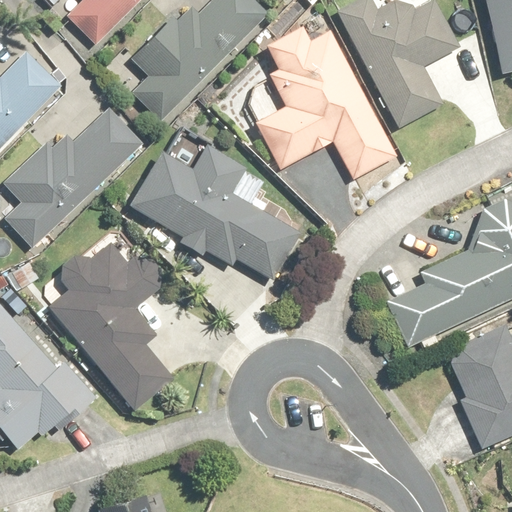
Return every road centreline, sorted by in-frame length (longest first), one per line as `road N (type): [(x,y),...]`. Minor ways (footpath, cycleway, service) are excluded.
road 1 (residential): [(408,491),(269,440),(256,424),(251,409),(260,378),(273,366),(310,365)]
road 2 (residential): [(310,365),(342,388),(408,491)]
